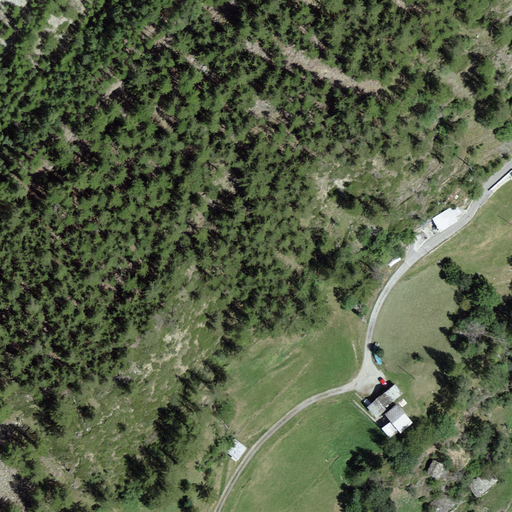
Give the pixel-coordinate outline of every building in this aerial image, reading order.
[(452,205),(433,215),(440,228),(459,219),(452,205)] [(378,414),(404,390),(395,380),(369,404),(378,414)] [(424,399),(414,388),(397,403),(407,414),(424,399)] [(439,427),(421,410),(411,420),(416,425),(424,433),(429,437),(439,427)] [(424,433),(416,425),(408,433),(416,441),(424,433)] [(235,436),(226,449),(239,458),(248,444),(235,436)] [(434,458),(429,469),(434,472),(440,460),(434,458)] [(458,470),(445,466),(441,479),(454,483),(458,470)] [(497,467),(484,481),(498,493),(510,480),(497,467)] [(455,511),(449,503),(439,510),(440,511),(455,511)]
